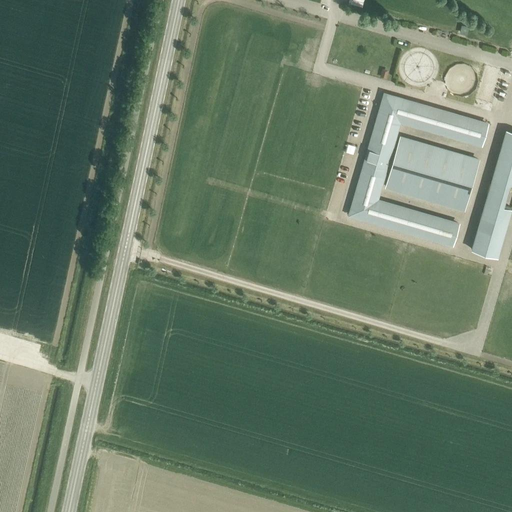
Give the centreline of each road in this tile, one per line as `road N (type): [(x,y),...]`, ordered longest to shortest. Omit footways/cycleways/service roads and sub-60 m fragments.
road 1 (secondary): [(96,384),(179,0)]
road 2 (track): [(475,353),(146,254)]
road 3 (unknown): [(146,254),(201,8),(213,0)]
road 4 (secondary): [(68,511),(96,384)]
